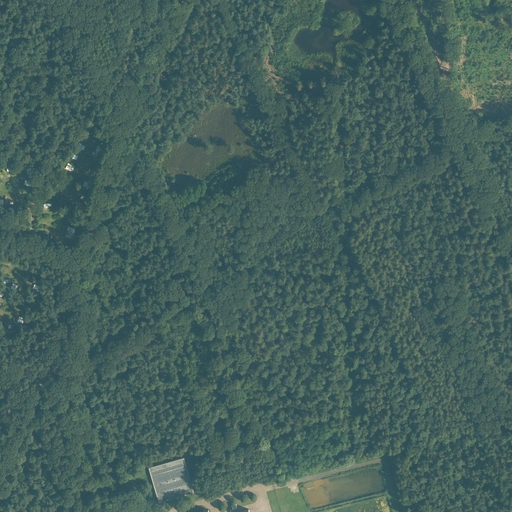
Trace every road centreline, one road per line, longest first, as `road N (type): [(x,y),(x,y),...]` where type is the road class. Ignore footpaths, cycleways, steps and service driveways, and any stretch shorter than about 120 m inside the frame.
road 1 (tertiary): [(42,375),(123,127),(184,0)]
road 2 (track): [(511,239),(398,0)]
road 3 (unclassified): [(105,511),(74,408),(42,375)]
road 4 (track): [(0,56),(116,130)]
